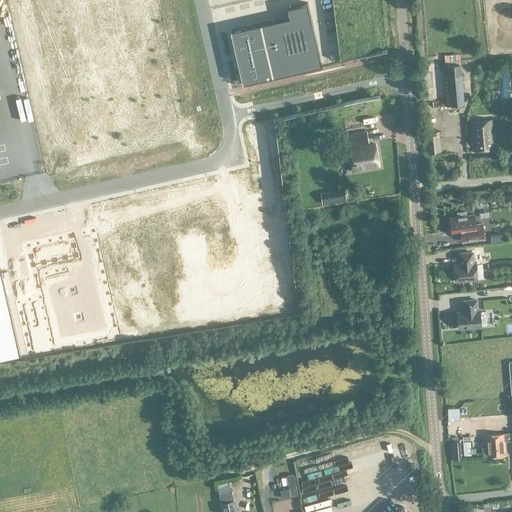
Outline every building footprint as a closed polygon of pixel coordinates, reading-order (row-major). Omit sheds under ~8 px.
[(289,17),(231,30),(244,83),(322,66),(307,2),(287,7),(289,17)] [(446,106),(464,104),(461,64),(443,66),(446,106)] [(334,98),(337,113),(345,112),(341,96),(334,98)] [(511,99),(501,100),(501,111),(511,109),(511,99)] [(493,120),(470,122),(472,151),(496,148),(493,120)] [(338,148),(368,142),(366,131),(336,136),(338,148)] [(439,131),(427,132),(429,152),(441,151),(439,131)] [(375,143),(348,148),(352,171),(379,167),(375,143)] [(450,222),(448,223),(449,230),(451,230),(452,234),(461,233),(462,241),(469,240),(484,238),(482,224),(476,225),(474,215),(466,216),(466,212),(457,213),(458,217),(450,218),(450,222)] [(30,356),(118,336),(94,230),(28,245),(40,297),(18,302),(30,356)] [(477,279),(476,263),(473,264),(472,253),(459,254),(460,261),(461,261),(461,265),(454,265),(455,281),(477,279)] [(482,270),(483,284),(494,284),(493,269),(482,270)] [(0,357),(20,353),(2,272),(0,272),(0,357)] [(481,327),(480,311),(477,311),(476,300),(463,301),(464,308),(465,308),(465,312),(457,313),(458,329),(481,327)] [(486,327),(466,329),(467,334),(497,332),(496,315),(485,315),(486,327)] [(469,422),(468,412),(449,413),(450,422),(469,422)] [(505,455),(504,441),(510,440),(509,434),(503,434),(486,435),(488,456),(505,455)] [(453,459),(461,458),(459,441),(451,441),(453,459)] [(388,449),(393,473),(398,472),(393,448),(388,449)] [(410,457),(403,460),(409,476),(415,474),(410,457)] [(287,475),(289,488),(280,490),(282,498),(298,495),(294,474),(287,475)] [(236,511),(232,492),(219,495),(223,511),(236,511)] [(339,511),(336,497),(310,503),(312,510),(310,510),(310,511),(339,511)]
